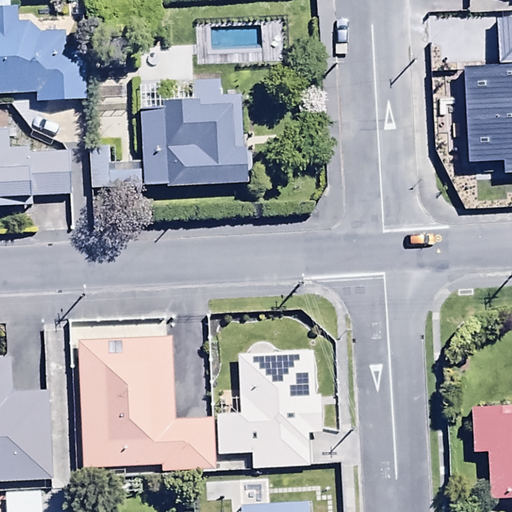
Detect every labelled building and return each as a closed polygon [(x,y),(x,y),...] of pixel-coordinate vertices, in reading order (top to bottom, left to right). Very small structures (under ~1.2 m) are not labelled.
[(0,91),(33,90),(34,100),(86,98),(84,46),(61,47),(60,28),(35,29),(27,20),(15,20),(15,4),(0,4),(0,91)] [(159,102),(136,104),(140,183),(163,181),(163,185),(246,180),(244,143),(240,144),(237,92),(218,93),(217,79),(188,81),(188,95),(158,97),(159,102)] [(0,203),(29,203),(29,194),(69,193),(68,149),(32,150),(31,145),(5,145),(5,126),(0,125),(0,203)] [(86,145),(87,187),(139,186),(138,169),(107,170),(107,144),(86,145)] [(170,336),(75,340),(80,467),(158,463),(159,472),(213,469),(211,416),(173,418),(170,336)] [(310,351),(235,353),(237,413),(214,414),(215,455),(248,454),(249,469),(275,468),(275,479),(307,478),(305,433),(319,432),(318,395),(312,395),(310,351)] [(0,480),(52,478),(47,389),(11,390),(9,357),(0,357),(0,480)] [(511,402),(468,405),(471,452),(484,451),(486,498),(511,496),(511,402)]
